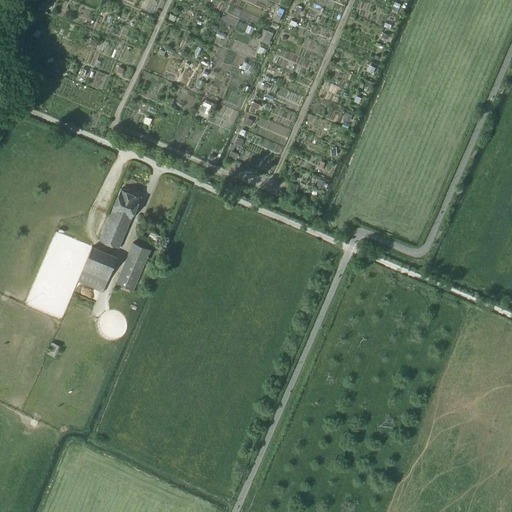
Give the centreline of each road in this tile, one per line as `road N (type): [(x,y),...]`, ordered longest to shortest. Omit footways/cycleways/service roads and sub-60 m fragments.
road 1 (track): [(511,314),(0,104)]
road 2 (track): [(355,0),(272,188),(114,128),(171,0)]
